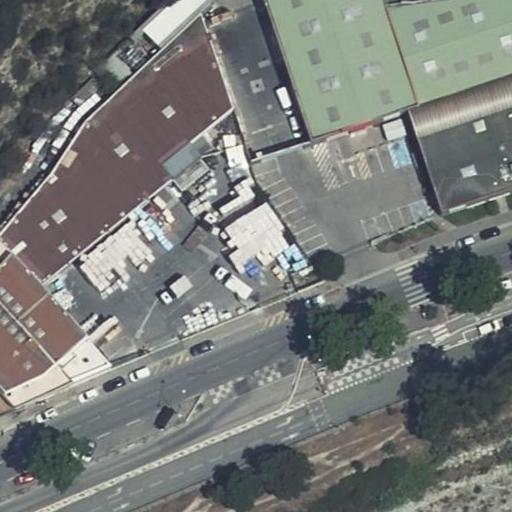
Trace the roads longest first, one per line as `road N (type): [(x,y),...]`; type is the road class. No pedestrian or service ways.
road 1 (tertiary): [(511,253),(0,462)]
road 2 (tertiary): [(94,511),(511,343)]
